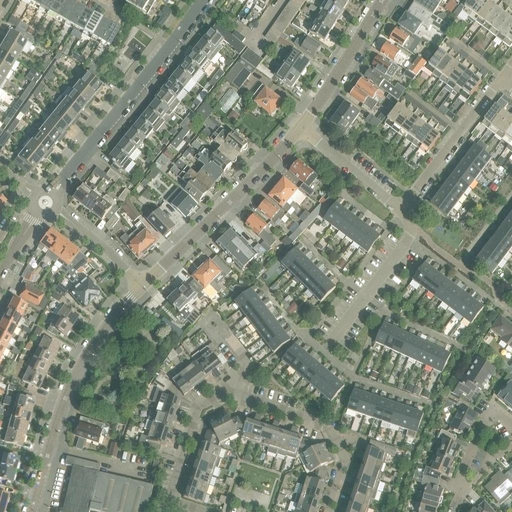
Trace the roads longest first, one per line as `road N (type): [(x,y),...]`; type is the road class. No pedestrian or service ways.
road 1 (residential): [(168,502),(199,407),(226,390),(356,433),(329,511)]
road 2 (tertiary): [(32,511),(72,381),(140,287)]
road 3 (residential): [(52,193),(203,0)]
road 4 (tertiary): [(140,287),(299,126)]
road 5 (residential): [(500,78),(400,208)]
road 6 (residential): [(331,341),(409,238),(400,208)]
road 7 (tertiary): [(299,126),(381,0)]
road 8 (residential): [(511,425),(490,411),(450,511)]
road 9 (residential): [(400,208),(299,126)]
